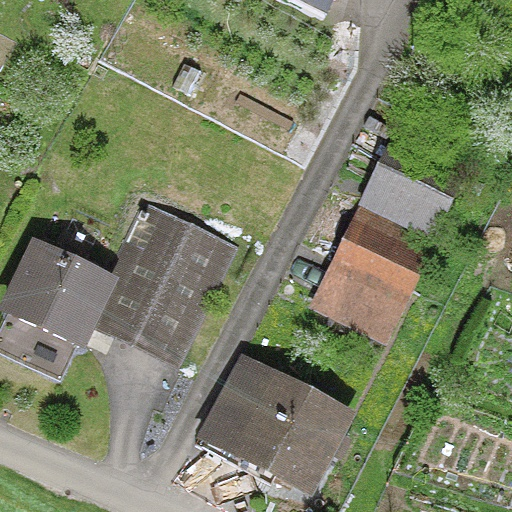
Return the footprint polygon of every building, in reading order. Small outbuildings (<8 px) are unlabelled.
[(297,0),(317,10),(321,0),(297,0)] [(391,144),(363,202),(433,238),(461,179),(391,144)] [(430,247),(357,212),(315,301),(387,336),(430,247)] [(103,284),(35,251),(4,317),(74,351),(97,304),(187,347),(230,258),(137,214),(103,284)] [(342,422),(235,366),(191,449),(267,489),(272,478),(304,495),(342,422)]
